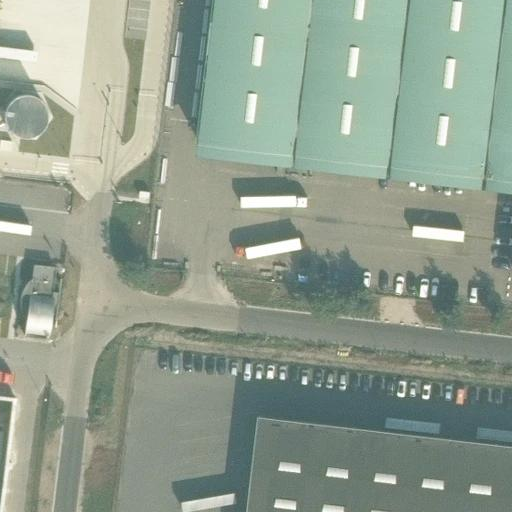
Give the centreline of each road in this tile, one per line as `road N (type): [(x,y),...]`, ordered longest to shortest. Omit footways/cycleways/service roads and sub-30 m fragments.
road 1 (unclassified): [(511,350),(84,310)]
road 2 (unknown): [(511,218),(193,171)]
road 3 (unclassified): [(61,511),(84,310)]
road 4 (unknown): [(183,318),(193,171)]
